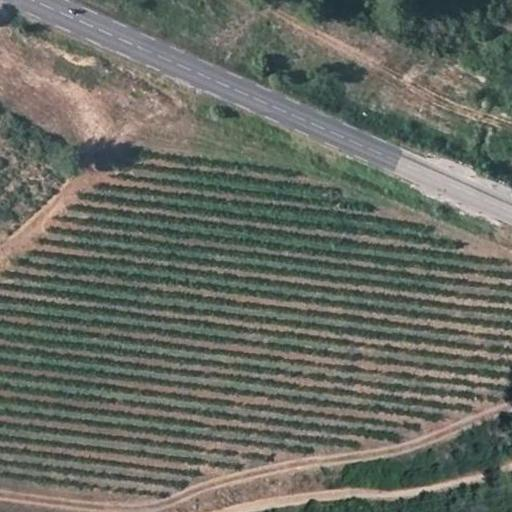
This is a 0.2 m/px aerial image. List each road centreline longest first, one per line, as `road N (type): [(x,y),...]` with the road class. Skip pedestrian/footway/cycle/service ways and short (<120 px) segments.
road 1 (track): [(511,402),(408,446),(252,477),(153,508),(0,497)]
road 2 (tertiary): [(30,0),(511,211)]
road 3 (track): [(511,467),(430,493),(346,495),(247,511)]
